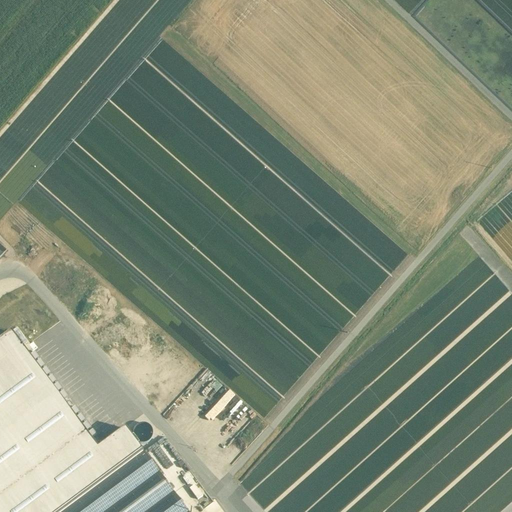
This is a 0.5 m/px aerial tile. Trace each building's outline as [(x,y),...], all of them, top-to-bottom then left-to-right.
[(160,37),(97,110),(113,124),(130,125),(130,120),(135,133),(138,132),(146,139),(145,150),(180,152),(175,138),(180,138),(177,135),(191,130),(189,124),(198,125),(205,116),(204,112),(218,124),(218,117),(224,118),(223,129),(225,130),(230,128),(228,121),(249,115),(184,59),(164,66),(172,56),(183,57),(160,37)] [(353,317),(407,254),(337,193),(335,198),(322,200),(345,220),(347,236),(337,228),(334,239),(329,234),(328,238),(321,236),(319,238),(312,233),(321,229),(325,215),(304,210),(303,215),(308,216),(271,220),(273,224),(284,219),(281,222),(287,228),(288,223),(309,229),(320,252),(328,254),(332,291),(337,290),(338,286),(353,317)] [(123,317),(113,328),(117,331),(127,321),(123,317)] [(127,321),(117,331),(113,328),(112,326),(104,335),(120,351),(127,343),(138,332),(127,321)] [(0,511),(63,511),(143,453),(125,428),(98,449),(11,331),(0,339),(0,511)] [(138,332),(127,343),(135,351),(144,341),(144,338),(138,332)] [(187,511),(143,453),(63,511),(187,511)] [(213,483),(218,478),(198,458),(193,463),(213,483)]
